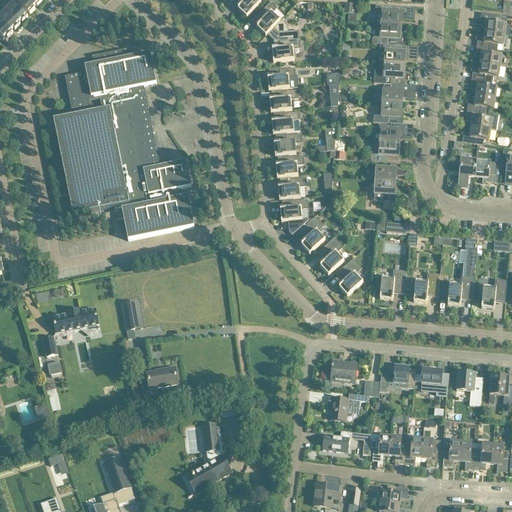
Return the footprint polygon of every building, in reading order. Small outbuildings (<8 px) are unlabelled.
[(36,6),(29,0),(16,0),(15,1),(30,16),(35,10),(34,9),(36,7),(36,6)] [(245,0),(246,1),(237,10),(247,19),(261,4),(257,0),(245,0)] [(13,4),(5,12),(19,24),(21,22),(22,23),(28,18),(13,4)] [(265,19),(256,29),(266,38),(273,30),(280,22),(272,14),(276,10),(270,4),(260,14),(265,19)] [(414,22),(415,10),(375,7),(376,15),(375,26),(381,26),(398,28),(398,20),(401,20),(401,21),(414,22)] [(19,24),(5,12),(0,16),(0,21),(11,32),(13,30),(15,31),(20,26),(19,24)] [(486,28),(486,34),(505,37),(506,26),(501,26),(502,20),(481,17),(479,27),(486,28)] [(11,32),(0,21),(0,37),(3,40),(6,38),(7,39),(13,33),(11,32)] [(281,22),(280,22),(273,30),(279,35),(280,50),(272,51),(273,64),(294,62),(293,50),(299,49),(299,42),(300,42),(299,32),(289,33),(288,28),(281,22)] [(397,35),(398,28),(381,26),(381,38),(374,37),(372,39),(371,44),(380,45),(380,46),(402,48),(403,36),(397,35)] [(503,47),(505,37),(486,34),(485,40),(477,38),(477,39),(478,39),(476,49),(497,52),(498,46),(503,47)] [(419,49),(402,48),(380,46),(379,64),(378,65),(401,67),(402,59),(405,59),(404,61),(418,61),(419,49)] [(497,57),(497,52),(476,49),(475,59),(482,60),(481,66),(500,68),(501,58),(497,57)] [(156,86),(150,55),(126,60),(124,52),(126,52),(126,51),(92,58),(92,59),(95,58),(96,66),(85,68),(86,74),(65,79),(72,111),(91,107),(90,103),(100,101),(102,112),(54,122),(58,142),(50,144),(50,142),(49,142),(61,201),(62,201),(61,199),(69,197),(73,218),(114,209),(117,224),(117,221),(124,220),(128,242),(194,229),(188,198),(179,200),(178,191),(191,188),(186,163),(160,168),(144,88),(156,86)] [(401,75),(401,67),(378,65),(379,64),(375,64),(374,85),(384,86),(405,87),(406,75),(401,75)] [(498,79),(500,68),(481,66),(480,71),(472,70),(473,71),(472,80),(493,84),(494,78),(498,79)] [(280,79),(268,80),(269,93),(290,91),(299,90),(297,77),(295,77),(294,70),(280,71),(280,79)] [(492,89),(493,84),(472,80),(470,90),(477,91),(476,97),(495,100),(497,90),(492,89)] [(340,86),(329,87),(330,103),(338,102),(340,86)] [(416,88),(405,87),(384,86),(383,105),(399,106),(399,98),(402,99),(402,100),(415,100),(416,88)] [(282,100),(270,102),(271,114),(292,112),(291,100),(297,100),(296,92),(282,93),(282,100)] [(494,110),(495,100),(476,97),(475,103),(467,102),(468,102),(467,112),(488,115),(489,109),(494,110)] [(398,113),(399,106),(383,105),(382,117),(374,116),(373,124),(378,125),(390,125),(403,126),(404,114),(398,113)] [(499,117),(488,115),(467,112),(465,122),(472,123),(471,129),(497,132),(498,127),(499,117)] [(285,122),(272,123),(273,136),(294,134),(300,134),(299,122),(298,114),(284,115),(285,122)] [(414,127),(403,126),(390,125),(390,127),(378,126),(378,131),(381,131),(380,144),(396,145),(397,137),(400,137),(400,138),(413,139),(414,127)] [(484,141),(489,142),(495,142),(497,132),(471,129),(471,134),(463,133),(463,134),(464,134),(462,144),(483,147),(484,141)] [(327,153),(330,153),(335,153),(337,130),(325,133),(327,153)] [(287,144),(274,145),(275,158),(296,156),(295,144),(301,144),(300,136),(302,136),(286,137),(287,144)] [(396,152),(396,145),(380,144),(379,157),(370,156),(370,163),(376,163),(391,165),(392,164),(397,165),(401,165),(401,153),(396,152)] [(289,166),(276,167),(277,180),(298,178),(297,166),(303,165),(302,158),(288,159),(289,166)] [(474,179),(476,163),(462,161),(459,188),(467,189),(468,178),(474,179)] [(497,165),(476,163),(474,179),(483,180),(482,185),(483,184),(495,185),(497,165)] [(377,170),(376,182),(393,184),(393,183),(392,183),(392,176),(395,176),(395,177),(409,178),(409,172),(377,170)] [(333,187),(333,175),(329,175),(323,176),(325,187),(333,187)] [(291,188),(278,189),(279,202),(301,200),(299,188),(305,187),(304,179),(290,181),(291,188)] [(393,184),(376,182),(374,202),(396,204),(397,191),(391,191),(392,184),(393,184)] [(293,210),(280,211),(281,224),(289,223),(290,233),(293,236),(309,222),(309,221),(303,222),(301,210),(307,209),(307,201),(292,203),(293,210)] [(315,219),(299,233),(307,241),(301,246),(309,256),(325,242),(317,232),(323,228),(315,219)] [(406,236),(407,226),(397,225),(388,225),(388,227),(379,227),(379,234),(387,234),(387,235),(396,235),(406,236)] [(418,236),(410,236),(409,246),(417,246),(418,236)] [(344,263),(336,254),(342,249),(334,240),(318,254),(326,262),(320,267),(328,277),(344,263)] [(477,252),(477,242),(466,241),(465,251),(461,251),(459,264),(464,264),(462,279),(462,287),(450,286),(448,307),(460,308),(461,300),(472,301),(472,302),(474,279),(477,252)] [(511,254),(511,245),(494,243),(493,253),(511,254)] [(363,284),(355,275),(361,270),(353,261),(337,275),(344,283),(339,289),(347,298),(363,284)] [(404,295),(406,274),(395,273),(394,281),(382,280),(380,301),(393,302),(393,294),(404,295)] [(438,298),(440,278),(429,276),(428,284),(416,283),(414,304),(427,305),(427,297),(438,298)] [(506,304),(508,284),(496,283),(496,290),(483,289),(481,310),(494,311),(495,303),(506,304)] [(138,304),(123,307),(127,333),(142,330),(138,304)] [(67,317),(53,320),(56,335),(72,332),(75,333),(83,331),(85,329),(86,329),(98,326),(95,311),(82,314),(81,314),(80,311),(67,314),(67,317)] [(43,341),(47,358),(57,356),(54,339),(43,341)] [(355,386),(357,366),(348,365),(348,366),(342,365),(342,364),(333,363),(333,367),(332,367),(331,369),(333,370),(331,383),(332,380),(354,382),(354,386),(355,386)] [(50,376),(61,374),(59,364),(48,366),(50,376)] [(156,374),(147,375),(150,391),(178,386),(175,369),(156,372),(156,374)] [(416,371),(409,370),(395,369),(395,377),(381,376),(381,384),(380,384),(379,394),(387,394),(387,390),(401,391),(401,389),(414,391),(415,378),(416,371)] [(447,399),(449,377),(448,378),(442,377),(443,373),(423,371),(421,393),(436,395),(436,398),(447,399)] [(481,408),(482,387),(474,387),(475,376),(458,374),(457,392),(471,393),(470,407),(481,408)] [(511,390),(508,391),(509,379),(491,377),(490,396),(504,398),(503,406),(511,406),(511,390)] [(379,394),(380,384),(373,383),(372,398),(379,399),(379,394)] [(349,396),(348,401),(329,399),(328,408),(332,409),(330,422),(346,423),(347,411),(360,412),(361,403),(368,404),(368,398),(349,396)] [(435,411),(434,418),(443,419),(444,411),(435,411)] [(362,428),(365,435),(371,433),(369,426),(362,428)] [(226,477),(230,475),(223,465),(224,465),(220,427),(206,429),(208,452),(211,451),(211,455),(211,458),(212,458),(213,465),(192,477),(189,480),(198,495),(226,478),(226,477)] [(348,455),(350,440),(324,437),(322,452),(348,455)] [(389,457),(391,438),(381,437),(380,442),(374,441),(372,463),(383,464),(384,457),(389,457)] [(405,466),(407,439),(391,438),(389,457),(395,458),(394,466),(395,466),(395,465),(405,466)] [(421,460),(423,441),(407,439),(405,466),(415,466),(415,459),(421,460)] [(441,442),(433,442),(423,441),(421,460),(427,460),(426,469),(427,469),(427,467),(437,468),(439,447),(441,447),(441,442)] [(371,458),(372,443),(364,442),(363,457),(371,458)] [(460,463),(461,444),(451,443),(443,443),(443,447),(445,448),(443,469),(453,470),(454,463),(460,463)] [(475,471),(477,450),(471,450),(472,445),(461,444),(460,463),(465,464),(465,472),(465,471),(475,471)] [(491,466),(493,447),(483,446),(483,451),(477,450),(475,471),(485,472),(486,465),(491,466)] [(503,448),(493,447),(491,466),(497,466),(497,474),(497,473),(507,474),(509,453),(503,452),(503,448)] [(62,455),(48,460),(51,468),(65,463),(62,455)] [(121,458),(103,464),(114,496),(132,490),(121,458)] [(340,500),(342,489),(327,487),(327,488),(317,487),(317,486),(316,486),(314,508),(331,510),(332,499),(340,500)] [(387,493),(382,493),(381,502),(400,505),(400,500),(407,501),(409,490),(388,487),(387,493)] [(358,507),(361,491),(352,490),(350,506),(358,507)] [(61,511),(57,500),(41,505),(42,511),(61,511)] [(120,511),(117,501),(94,509),(94,511),(120,511)] [(404,511),(399,511),(400,505),(381,502),(379,511),(404,511)]
